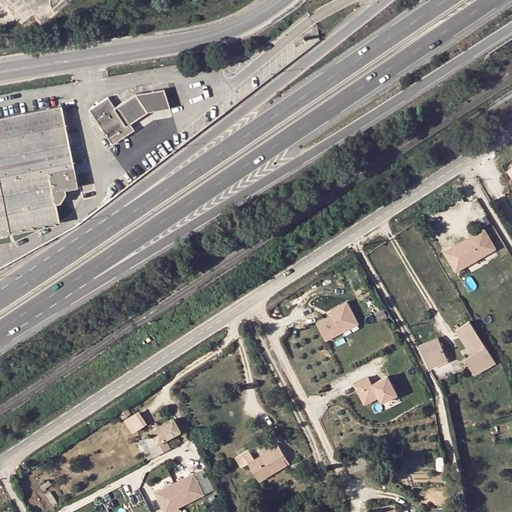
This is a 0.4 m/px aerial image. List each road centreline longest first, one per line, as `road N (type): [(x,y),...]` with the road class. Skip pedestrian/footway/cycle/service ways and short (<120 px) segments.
road 1 (trunk): [(0,337),(511,24)]
road 2 (trunk): [(0,329),(495,0)]
road 3 (trunk): [(444,0),(0,299)]
road 4 (trunk): [(381,0),(0,290)]
road 5 (residential): [(350,236),(438,397),(463,511)]
road 6 (tertiary): [(0,464),(250,301)]
road 7 (secondary): [(0,74),(215,35),(279,0)]
road 8 (residential): [(250,301),(356,511)]
road 9 (unknown): [(380,215),(452,338)]
road 10 (tertiary): [(350,236),(461,163)]
